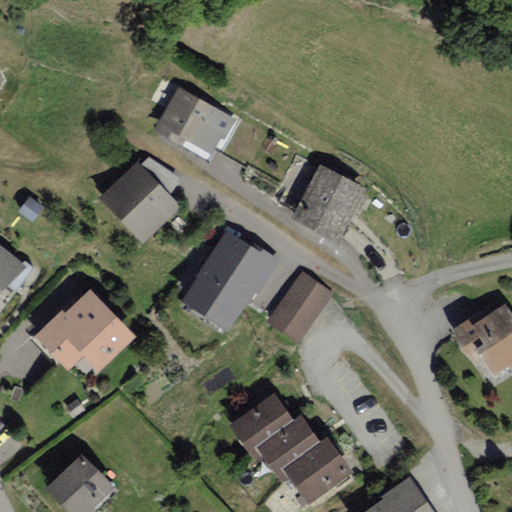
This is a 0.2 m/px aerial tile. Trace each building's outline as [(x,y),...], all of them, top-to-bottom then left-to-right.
[(183,88),(161,131),(209,155),(231,111),(183,88)] [(144,166),(107,200),(147,244),(184,210),(144,166)] [(344,244),(373,192),(328,166),(298,219),(344,244)] [(190,295),(229,320),(254,286),(257,288),(274,262),(246,243),(243,246),(227,236),(190,295)] [(0,242),(0,309),(33,266),(0,242)] [(304,344),(334,296),(303,276),(272,324),(304,344)] [(92,291),(42,336),(72,373),(91,359),(106,375),(141,341),(92,291)] [(494,309),(456,332),(480,368),(492,362),(500,378),(511,370),(511,313),(509,309),(498,315),(494,309)] [(279,396),(233,427),(260,466),(270,460),(288,489),(298,482),(314,506),(358,476),(335,443),(328,446),(308,420),(300,425),(279,396)] [(89,461),(53,494),(69,511),(92,511),(116,491),(89,461)] [(388,505),(378,511),(434,511),(413,482),(386,501),(388,505)]
